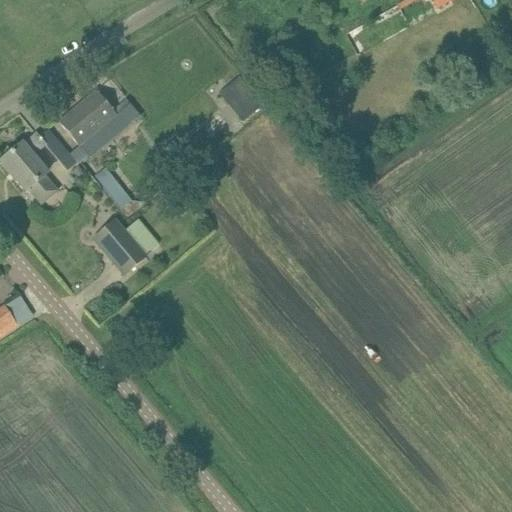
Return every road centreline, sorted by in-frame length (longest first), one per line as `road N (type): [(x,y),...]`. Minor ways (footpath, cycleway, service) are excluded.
road 1 (unclassified): [(229,511),(0,240)]
road 2 (unclassified): [(0,110),(176,0)]
